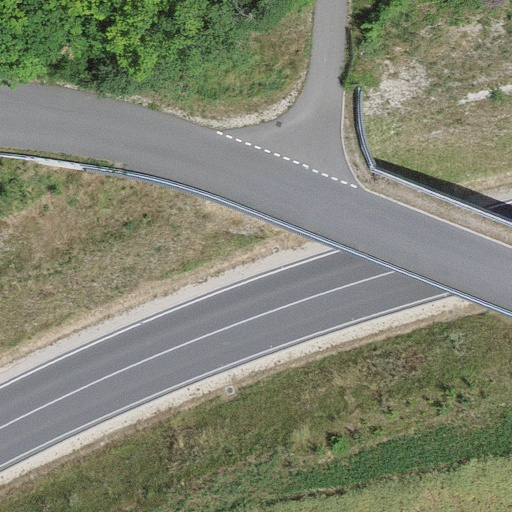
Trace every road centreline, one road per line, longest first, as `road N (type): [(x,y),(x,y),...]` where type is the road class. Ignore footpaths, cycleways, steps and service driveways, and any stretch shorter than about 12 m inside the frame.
road 1 (secondary): [(0,428),(179,346),(327,292),(511,240)]
road 2 (unclassified): [(511,276),(146,139),(0,117)]
road 3 (track): [(324,0),(291,193)]
